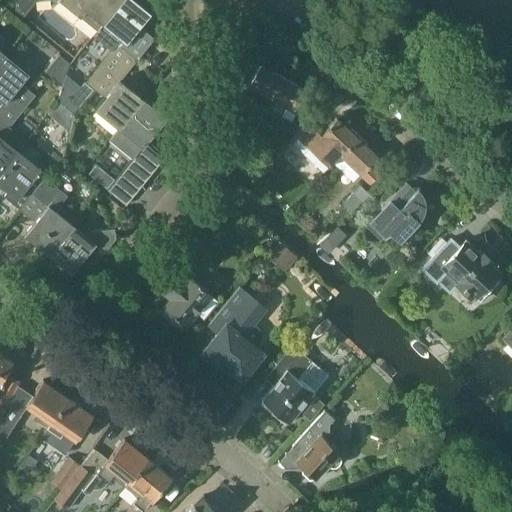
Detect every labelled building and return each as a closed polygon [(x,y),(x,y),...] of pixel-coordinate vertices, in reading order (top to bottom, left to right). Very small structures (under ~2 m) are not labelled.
[(14,0),(14,8),(23,15),(33,0),(51,0),(67,12),(72,12),(74,9),(81,15),(79,17),(96,30),(120,0),(14,0)] [(120,0),(96,30),(92,36),(111,51),(118,43),(137,59),(154,37),(139,25),(150,11),(136,0),(120,0)] [(95,108),(118,127),(142,97),(121,79),(137,59),(118,43),(111,51),(86,82),(104,97),(95,108)] [(62,77),(71,59),(57,52),(48,71),(62,77)] [(0,98),(4,102),(0,106),(0,118),(9,126),(35,94),(20,82),(28,73),(5,54),(0,60),(0,98)] [(253,98),(270,107),(272,97),(284,76),(259,62),(247,83),(258,89),(253,98)] [(272,97),(270,107),(281,113),(286,104),(297,110),(308,89),(284,76),(272,97)] [(142,97),(118,127),(142,146),(107,189),(126,205),(163,158),(145,143),(167,117),(142,97)] [(250,117),(251,127),(263,126),(262,116),(250,117)] [(324,170),(341,153),(357,136),(337,116),(321,133),(306,120),(293,134),(292,136),(295,139),(293,141),(304,151),(324,170)] [(0,170),(17,149),(24,141),(10,129),(12,128),(9,126),(0,118),(0,170)] [(357,136),(341,153),(370,181),(379,171),(370,162),(377,155),(357,136)] [(5,196),(19,208),(42,179),(39,176),(44,171),(17,149),(0,170),(0,184),(9,191),(5,196)] [(55,209),(67,194),(44,177),(42,179),(19,208),(35,221),(24,234),(48,253),(72,223),(55,209)] [(381,209),(365,225),(381,240),(385,236),(394,245),(400,240),(399,239),(419,220),(421,217),(424,211),(425,203),(424,197),(422,192),(418,188),(416,190),(406,182),(396,192),(392,188),(388,194),(377,204),(381,209)] [(369,207),(376,200),(360,185),(345,200),(352,208),(361,199),(369,207)] [(72,223),(48,253),(72,272),(82,260),(88,265),(92,260),(96,263),(116,238),(115,228),(89,230),(86,234),(72,223)] [(330,250),(347,232),(338,223),(321,241),(330,250)] [(493,264),(495,262),(480,249),(478,251),(466,239),(460,246),(451,238),(423,268),(437,281),(448,269),(459,279),(457,281),(471,295),(473,293),(480,300),(499,280),(493,274),(498,269),(493,264)] [(218,301),(210,294),(211,293),(191,277),(201,264),(207,269),(218,256),(198,240),(187,252),(194,257),(179,275),(178,275),(164,292),(171,297),(164,306),(185,324),(195,312),(203,319),(218,301)] [(216,334),(202,351),(215,362),(218,359),(241,378),(263,352),(257,346),(261,340),(262,336),(261,332),(259,328),(255,323),(268,308),(239,284),(205,325),(216,334)] [(329,374),(312,360),(292,344),(277,363),(285,370),(261,400),(289,422),(329,374)] [(0,414),(16,384),(19,380),(5,372),(11,360),(0,354),(0,414)] [(32,417),(46,427),(67,396),(42,379),(32,394),(16,384),(0,414),(0,433),(4,436),(26,405),(36,411),(32,417)] [(67,396),(46,427),(71,443),(91,413),(67,396)] [(302,413),(310,420),(323,403),(316,397),(302,413)] [(324,409),(292,444),(302,453),(295,460),(315,478),(328,463),(331,465),(335,465),(338,463),(340,459),(340,455),(338,452),(340,450),(329,440),(329,424),(334,418),(324,409)] [(106,482),(112,475),(124,485),(146,457),(123,438),(94,473),(81,464),(61,489),(53,499),(67,509),(82,488),(85,490),(89,490),(92,486),(100,485),(105,480),(106,482)] [(61,489),(81,464),(70,457),(51,482),(61,489)] [(146,457),(124,485),(136,495),(131,501),(142,510),(170,476),(146,457)] [(219,511),(203,494),(183,511),(219,511)]
